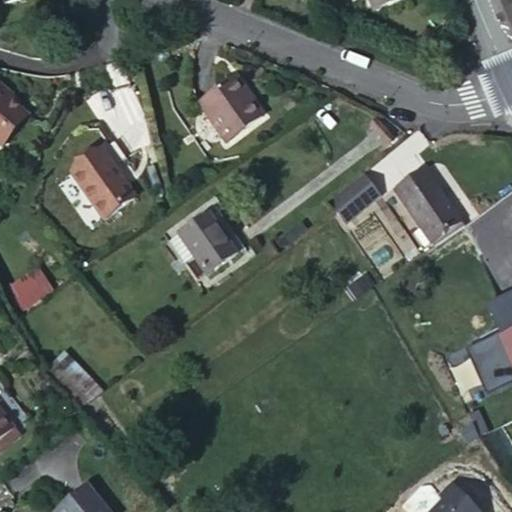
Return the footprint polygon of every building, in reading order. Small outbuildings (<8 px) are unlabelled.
[(370,0),(374,10),(399,0),(370,0)] [(199,104),(226,143),(264,117),(252,101),(249,104),(233,80),(199,104)] [(0,140),(24,113),(0,92),(0,140)] [(24,113),(0,140),(0,145),(2,147),(29,117),(24,113)] [(72,173),(105,220),(136,198),(114,168),(126,159),(115,143),(72,173)] [(345,222),(383,197),(366,172),(328,197),(345,222)] [(398,194),(435,248),(464,227),(427,173),(398,194)] [(205,278),(243,250),(213,210),(165,245),(182,267),(192,260),(205,278)] [(192,260),(182,267),(195,285),(205,278),(192,260)] [(24,311),(56,291),(39,265),(8,285),(24,311)] [(511,332),(497,339),(511,373),(511,332)] [(478,348),(496,387),(511,379),(511,373),(497,339),(478,348)] [(54,364),(89,402),(103,389),(68,351),(54,364)] [(0,441),(28,420),(0,383),(0,441)] [(28,420),(0,441),(0,450),(32,426),(28,420)] [(109,511),(88,485),(54,511),(109,511)] [(444,502),(433,511),(477,511),(453,486),(441,498),(444,502)]
